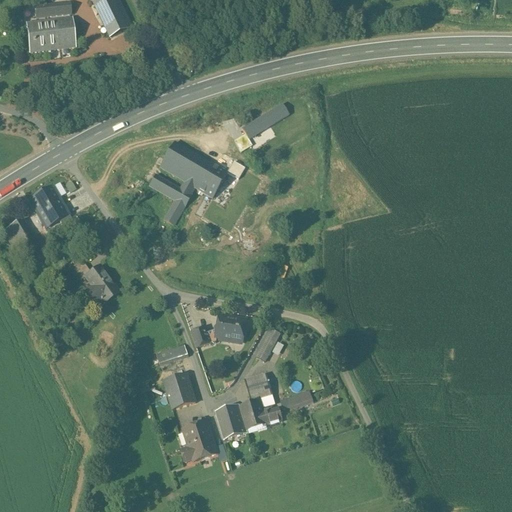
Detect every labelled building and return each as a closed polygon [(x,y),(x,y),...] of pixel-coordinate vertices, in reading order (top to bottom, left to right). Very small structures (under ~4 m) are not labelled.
[(70,3),(46,6),(46,0),(34,1),(36,19),(72,15),(70,3)] [(91,0),(110,39),(132,29),(118,0),(91,0)] [(73,20),(51,22),(54,52),(76,50),(73,20)] [(51,22),(27,24),(30,54),(45,53),(53,52),(54,52),(51,22)] [(53,52),(45,53),(46,60),(54,60),(53,52)] [(283,107),(255,124),(260,131),(287,114),(283,107)] [(255,124),(243,131),(246,136),(249,141),(289,116),(287,114),(260,131),(255,124)] [(246,136),(235,143),(241,154),(252,147),(249,141),(246,136)] [(201,160),(175,144),(160,170),(185,184),(181,192),(156,178),(150,188),(176,203),(185,208),(185,209),(191,198),(190,197),(195,189),(198,191),(205,178),(194,172),(201,160)] [(227,175),(201,160),(194,172),(205,178),(198,191),(213,200),(227,175)] [(53,189),(31,202),(38,214),(60,201),(53,189)] [(60,201),(38,214),(47,229),(57,223),(58,224),(61,222),(62,224),(67,222),(68,223),(72,222),(68,216),(69,215),(60,201)] [(176,203),(164,223),(173,228),(185,208),(176,203)] [(40,248),(23,221),(4,232),(20,259),(40,248)] [(100,268),(90,273),(82,262),(72,268),(82,282),(86,279),(94,289),(87,293),(96,307),(103,302),(104,304),(116,294),(109,283),(110,282),(100,268)] [(247,323),(220,318),(218,331),(217,339),(218,339),(226,341),(227,343),(232,344),(234,342),(243,344),(247,323)] [(207,328),(191,334),(197,351),(212,346),(209,334),(207,328)] [(218,331),(209,334),(212,346),(217,344),(218,339),(217,339),(218,331)] [(274,331),(258,360),(265,364),(281,335),(274,331)] [(185,347),(157,357),(161,368),(189,358),(185,347)] [(187,376),(165,384),(174,412),(196,405),(187,376)] [(267,376),(246,382),(252,403),(273,397),(267,376)] [(310,393),(282,403),(285,414),(314,404),(310,393)] [(260,402),(250,405),(251,407),(246,409),(245,407),(240,408),(247,432),(259,429),(258,427),(265,425),(266,424),(263,415),(260,402)] [(239,406),(216,413),(224,442),(248,435),(247,432),(240,408),(239,406)] [(280,410),(263,415),(266,424),(265,425),(266,427),(283,422),(280,410)] [(209,424),(184,432),(190,450),(182,453),(186,464),(193,461),(194,464),(219,456),(209,424)]
